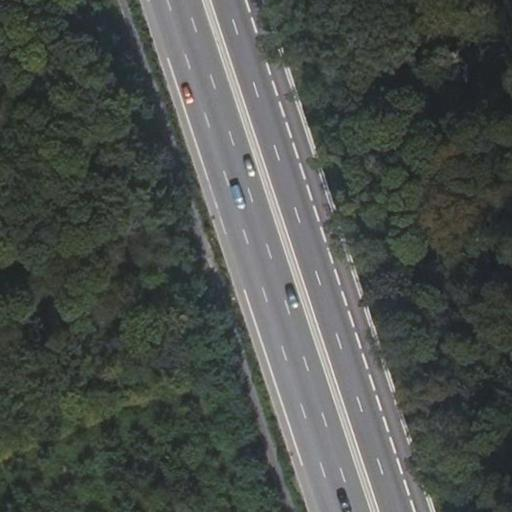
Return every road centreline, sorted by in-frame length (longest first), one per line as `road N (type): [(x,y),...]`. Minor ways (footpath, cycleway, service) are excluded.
road 1 (trunk): [(399,511),(229,0)]
road 2 (trunk): [(175,0),(344,511)]
road 3 (track): [(0,459),(164,385)]
road 4 (track): [(511,215),(401,268)]
